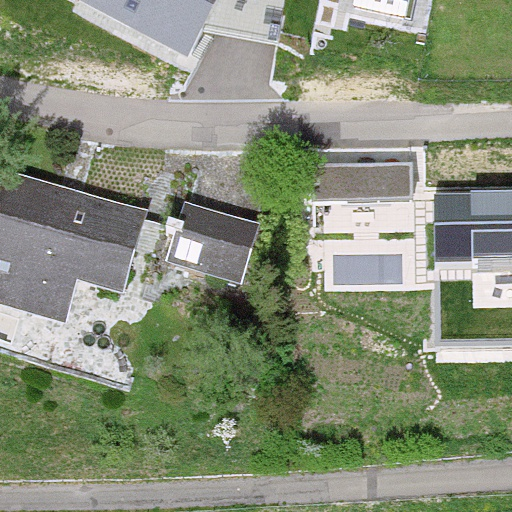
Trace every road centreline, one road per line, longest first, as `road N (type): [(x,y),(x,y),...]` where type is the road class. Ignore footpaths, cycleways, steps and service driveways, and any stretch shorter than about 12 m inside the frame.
road 1 (residential): [(511,121),(224,128),(63,113),(0,96)]
road 2 (residential): [(0,495),(511,476)]
